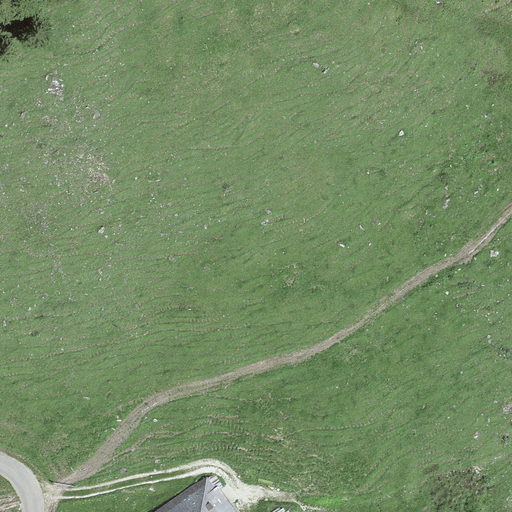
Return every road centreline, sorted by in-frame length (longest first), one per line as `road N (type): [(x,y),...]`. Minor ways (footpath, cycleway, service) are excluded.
road 1 (track): [(32,500),(80,473),(152,400),(295,356),(372,315),(511,210)]
road 2 (track): [(32,500),(199,467),(222,471),(248,497)]
